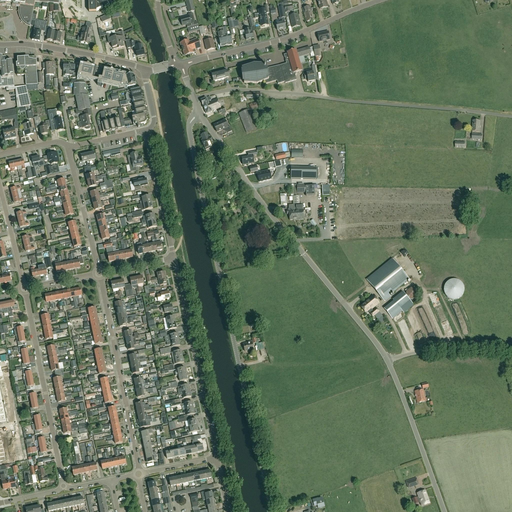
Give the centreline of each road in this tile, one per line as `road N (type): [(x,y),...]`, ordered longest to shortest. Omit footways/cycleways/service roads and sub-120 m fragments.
road 1 (tertiary): [(272,511),(188,130),(200,112)]
road 2 (unclassified): [(511,116),(232,89),(193,99)]
road 3 (unclassified): [(387,359),(200,112)]
road 4 (unclassified): [(182,64),(274,42),(382,0)]
road 5 (residential): [(217,458),(173,257)]
road 6 (residential): [(138,474),(98,274)]
road 7 (residential): [(63,488),(24,288)]
road 8 (unclassified): [(443,511),(387,359)]
road 9 (tertiary): [(144,71),(66,50),(0,44)]
road 10 (residential): [(98,274),(69,146)]
road 11 (residential): [(173,257),(144,130)]
road 12 (unclassified): [(511,349),(387,359)]
